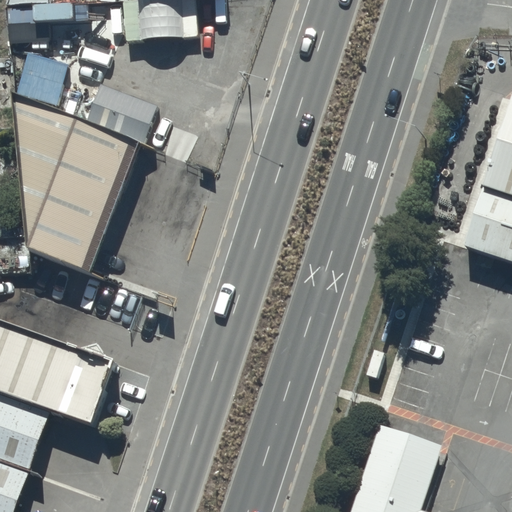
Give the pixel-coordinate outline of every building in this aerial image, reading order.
[(46,11),(45,0),(3,0),(4,13),(46,11)] [(131,0),(65,0),(67,9),(131,4),(131,0)] [(68,71),(31,58),(17,97),(53,110),(68,71)] [(154,101),(105,80),(86,124),(135,145),(154,101)] [(511,106),(484,188),(511,197),(511,106)] [(88,276),(134,153),(19,110),(28,256),(88,276)] [(511,201),(484,192),(463,251),(511,267),(511,201)] [(116,369),(0,325),(0,396),(92,431),(116,369)] [(54,421),(0,401),(0,464),(34,477),(54,421)] [(419,511),(439,451),(379,432),(353,511),(419,511)] [(21,511),(33,477),(0,465),(0,511),(21,511)]
